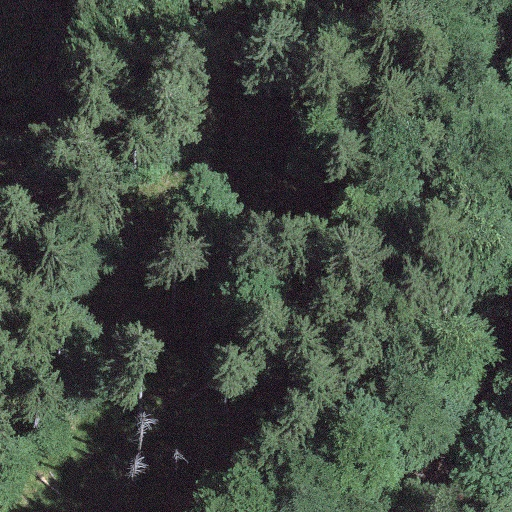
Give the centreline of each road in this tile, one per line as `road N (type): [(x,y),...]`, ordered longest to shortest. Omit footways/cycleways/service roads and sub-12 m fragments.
road 1 (track): [(511,12),(486,89),(490,173),(511,246)]
road 2 (track): [(511,386),(387,511)]
